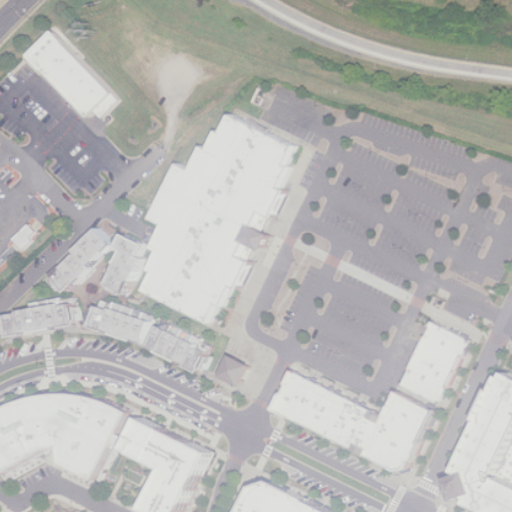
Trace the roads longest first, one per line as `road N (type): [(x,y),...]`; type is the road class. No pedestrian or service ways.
road 1 (residential): [(437,511),(130,361),(66,352),(0,368)]
road 2 (motorway): [(265,0),(377,50),(511,74)]
road 3 (residential): [(511,307),(417,511)]
road 4 (residential): [(243,442),(382,511)]
road 5 (residential): [(105,380),(243,442)]
